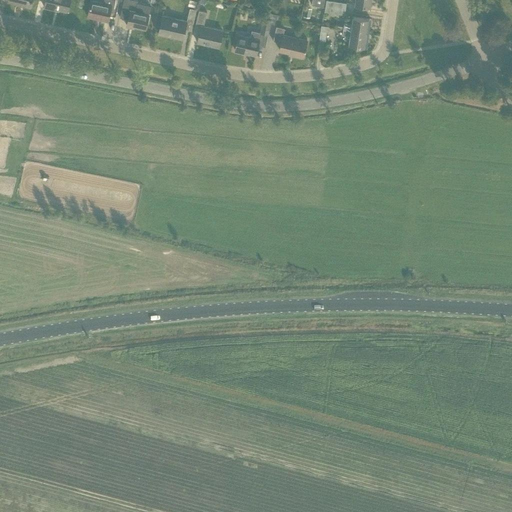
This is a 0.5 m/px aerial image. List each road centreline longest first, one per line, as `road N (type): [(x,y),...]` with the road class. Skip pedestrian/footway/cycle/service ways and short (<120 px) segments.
road 1 (secondary): [(0,339),(269,307),(511,310)]
road 2 (tertiary): [(0,57),(257,106),(376,93),(485,57)]
road 3 (residential): [(0,21),(234,75),(288,79),(328,76),(381,53),(393,0)]
